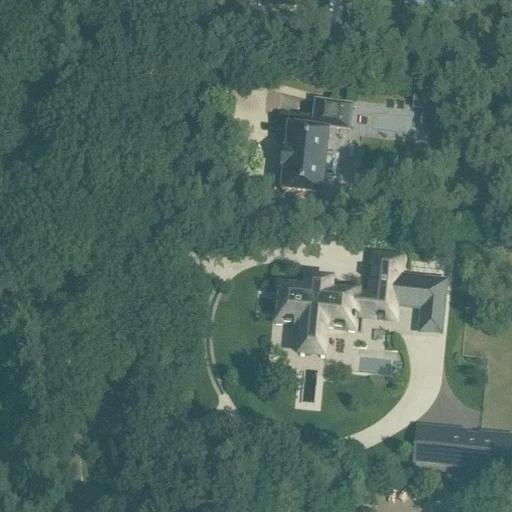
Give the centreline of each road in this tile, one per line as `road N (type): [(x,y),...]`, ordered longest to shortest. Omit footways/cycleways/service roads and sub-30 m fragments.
road 1 (residential): [(51,292),(95,283),(110,266),(137,0)]
road 2 (tertiary): [(74,511),(51,292)]
road 3 (tertiary): [(51,292),(0,105)]
